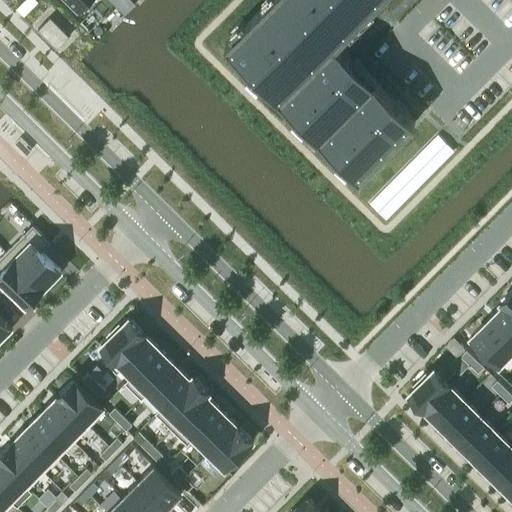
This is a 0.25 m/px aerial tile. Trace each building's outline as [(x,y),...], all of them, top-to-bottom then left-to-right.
[(23,0),(17,7),(24,14),(38,0),(23,0)] [(68,0),(78,10),(87,0),(68,0)] [(234,34),(225,43),(252,70),(254,67),(265,78),(263,80),(298,115),(300,113),(321,133),(318,136),(340,157),(343,155),(352,165),(350,167),(360,177),(415,121),(405,111),(403,114),(393,104),(395,101),(374,80),(371,82),(351,62),(353,59),(337,43),(348,31),(346,28),(369,5),(372,7),(378,0),(272,0),(269,4),(266,2),(245,24),(247,26),(236,37),(234,34)] [(50,16),(38,28),(57,47),(69,35),(50,16)] [(438,133),(370,202),(386,218),(454,149),(438,133)] [(33,223),(7,250),(43,286),(47,283),(48,284),(59,273),(58,272),(61,269),(41,249),(50,240),(33,223)] [(7,250),(0,256),(0,291),(7,285),(26,304),(43,286),(7,250)] [(511,288),(500,300),(503,303),(503,302),(511,311),(511,288)] [(503,303),(487,319),(511,343),(511,311),(503,302),(503,303)] [(0,339),(10,330),(8,329),(11,325),(0,314),(0,339)] [(109,336),(101,344),(117,360),(145,331),(129,316),(121,324),(119,323),(108,334),(109,336)] [(511,343),(487,319),(471,335),(499,363),(511,350),(511,343)] [(145,331),(117,360),(132,374),(132,375),(160,347),(145,331)] [(454,335),(446,343),(457,355),(465,346),(454,335)] [(132,374),(125,381),(141,398),(148,391),(148,390),(176,362),(160,347),(132,375),(132,374)] [(467,348),(461,354),(470,362),(475,357),(467,348)] [(475,357),(470,362),(478,371),(484,365),(475,357)] [(176,362),(148,390),(148,391),(162,405),(163,405),(193,375),(193,374),(190,376),(176,362)] [(416,385),(409,392),(424,408),(450,382),(434,367),(427,374),(425,372),(414,383),(416,385)] [(89,371),(83,377),(91,386),(97,380),(89,371)] [(162,405),(156,412),(172,427),(209,390),(193,375),(163,405),(162,405)] [(74,377),(58,394),(86,422),(87,421),(103,405),(74,377)] [(497,379),(492,384),(500,393),(506,387),(497,379)] [(97,380),(91,386),(100,394),(106,388),(97,380)] [(450,382),(424,408),(440,423),(465,398),(450,382)] [(511,393),(506,387),(500,393),(509,401),(511,397),(511,393)] [(209,390),(172,427),(187,443),(194,436),(222,407),(207,393),(209,390)] [(58,394),(42,409),(74,440),(90,424),(87,421),(86,422),(58,394)] [(465,398),(440,423),(455,438),(480,413),(465,398)] [(115,406),(109,412),(118,420),(124,414),(115,406)] [(222,407),(194,436),(209,451),(237,423),(222,407)] [(42,409),(27,424),(59,456),(74,440),(42,409)] [(480,413),(455,438),(470,454),(496,428),(480,413)] [(124,414),(118,420),(126,429),(132,423),(124,414)] [(209,451),(201,460),(216,476),(225,467),(233,458),(235,460),(246,448),(244,447),(253,438),(237,423),(209,451)] [(27,424),(12,440),(44,471),(59,456),(27,424)] [(496,428),(470,454),(486,469),(511,443),(496,428)] [(117,436),(109,444),(114,450),(123,441),(117,436)] [(146,436),(140,442),(149,451),(154,445),(146,436)] [(12,440),(0,451),(0,458),(25,483),(24,484),(28,487),(44,471),(12,440)] [(511,443),(486,469),(501,484),(511,473),(511,443)] [(109,444),(100,453),(106,458),(114,450),(109,444)] [(154,445),(149,451),(157,459),(163,453),(154,445)] [(124,449),(115,458),(121,464),(129,455),(124,449)] [(0,458),(0,488),(10,498),(14,501),(19,506),(33,492),(28,487),(24,484),(25,483),(0,458)] [(115,458),(107,467),(112,472),(121,464),(115,458)] [(154,464),(138,480),(165,508),(181,492),(154,464)] [(179,464),(171,472),(179,481),(185,475),(188,472),(179,464)] [(87,466),(78,475),(84,481),(93,472),(87,466)] [(511,473),(501,484),(511,494),(511,473)] [(78,475),(70,484),(76,489),(84,481),(78,475)] [(185,475),(179,481),(188,489),(193,484),(185,475)] [(93,480),(85,489),(91,494),(99,486),(93,480)] [(138,480),(123,496),(139,511),(161,511),(165,508),(138,480)] [(0,488),(0,511),(2,511),(14,501),(10,498),(0,488)] [(85,489),(76,497),(82,503),(91,494),(85,489)] [(307,495),(290,511),(321,511),(323,510),(307,495)] [(139,511),(123,496),(107,511),(108,511),(139,511)] [(56,497),(48,506),(54,511),(62,503),(56,497)]
